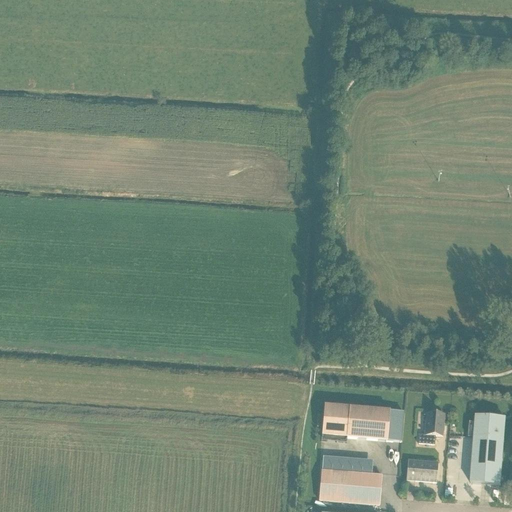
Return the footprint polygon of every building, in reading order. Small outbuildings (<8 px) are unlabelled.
[(347,439),(387,442),(389,412),(349,408),(349,409),(328,408),(327,417),(325,416),(324,427),(327,427),(326,436),(347,438),(347,439)] [(444,415),(427,414),(425,436),(419,435),(418,445),(434,446),(435,437),(442,437),(444,415)] [(474,439),(470,484),(501,487),(504,441),(505,420),(476,418),(474,439)] [(408,461),(406,481),(436,484),(438,464),(408,461)] [(319,502),(379,507),(381,477),(321,472),(319,502)]
